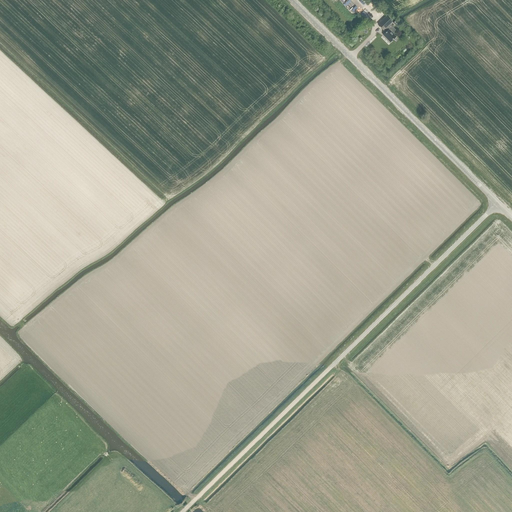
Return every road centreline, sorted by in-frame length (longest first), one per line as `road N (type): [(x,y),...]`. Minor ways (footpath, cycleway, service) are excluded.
road 1 (unclassified): [(182,511),(498,204)]
road 2 (secondary): [(498,204),(292,0)]
